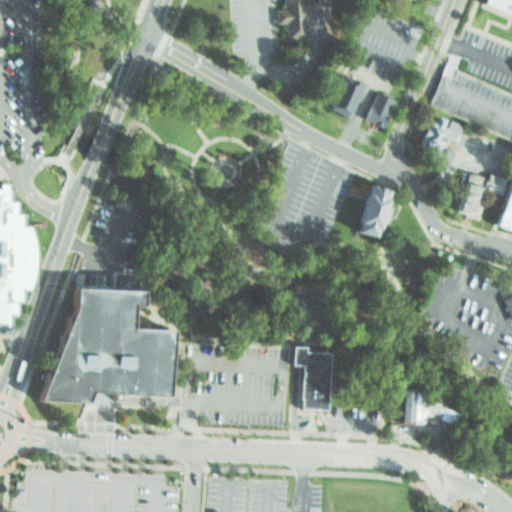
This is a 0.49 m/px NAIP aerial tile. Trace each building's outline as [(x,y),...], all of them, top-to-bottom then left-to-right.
[(282,41),(281,23),(271,23),(271,8),(282,8),(282,0),(322,0),(323,13),(305,14),(306,39),(282,41)] [(511,0),(475,0),(511,15),(511,0)] [(328,107),(348,115),(361,82),(334,71),(329,83),(336,86),(328,107)] [(378,90),(365,118),(384,126),(396,98),(378,90)] [(461,123),(437,113),(433,122),(427,124),(417,148),(435,156),(442,137),(454,141),(461,123)] [(456,211),(467,173),(487,178),(488,173),(505,178),(500,195),(485,191),(477,217),(456,211)] [(511,231),(511,177),(494,224),(511,231)] [(349,233),(367,182),(389,189),(383,207),(393,211),(387,227),(380,224),(374,242),(349,233)] [(0,183),(4,183),(4,187),(6,188),(6,201),(13,200),(12,213),(19,213),(19,226),(25,225),(29,236),(31,250),(32,260),(31,267),(29,280),(26,290),(20,290),(19,303),(13,302),(13,315),(5,315),(6,334),(0,333),(0,183)] [(24,396),(58,306),(59,282),(130,285),(129,299),(120,299),(118,323),(156,324),(153,390),(73,386),(73,398),(24,396)] [(496,298),(511,292),(511,321),(506,324),(496,298)] [(290,344),(298,345),(303,345),(303,351),(327,351),(326,409),(298,409),(300,363),(296,363),(290,363),(290,344)] [(396,418),(415,419),(433,426),(436,419),(455,426),(461,409),(425,395),(420,408),(415,408),(417,386),(398,385),(396,418)]
